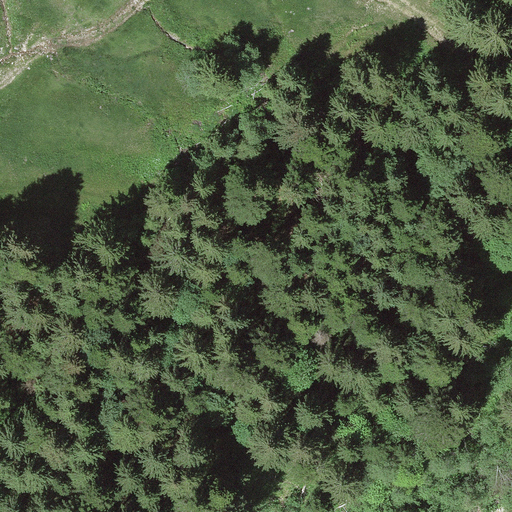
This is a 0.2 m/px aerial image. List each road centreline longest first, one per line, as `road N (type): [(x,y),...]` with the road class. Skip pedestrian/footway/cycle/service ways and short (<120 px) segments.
road 1 (track): [(142,0),(85,34),(25,55),(0,83)]
road 2 (track): [(511,59),(392,0)]
